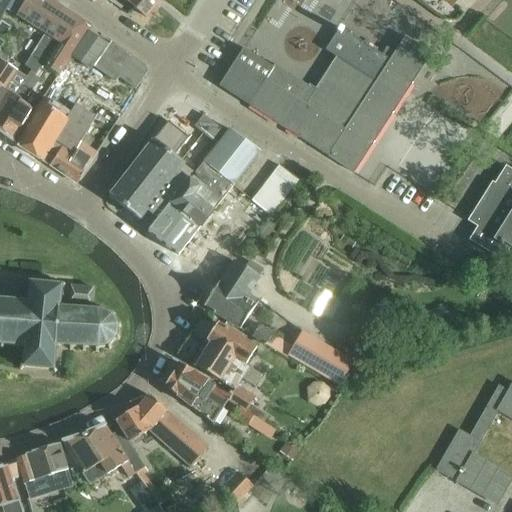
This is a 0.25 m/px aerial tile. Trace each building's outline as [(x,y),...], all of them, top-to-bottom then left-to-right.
[(0,0),(0,19),(6,10),(12,0),(0,0)] [(27,0),(12,0),(6,10),(17,17),(27,0)] [(43,34),(56,42),(60,45),(77,20),(47,0),(27,0),(17,17),(27,23),(33,28),(43,34)] [(145,19),(161,0),(128,0),(126,2),(145,19)] [(70,57),(89,28),(77,20),(60,45),(56,42),(33,78),(39,82),(48,70),(57,76),(70,57)] [(22,65),(31,71),(26,78),(4,64),(7,58),(0,54),(0,53),(0,99),(5,92),(22,103),(30,91),(32,93),(39,82),(33,78),(56,42),(43,34),(22,65)] [(72,57),(91,70),(107,47),(88,34),(72,57)] [(0,99),(0,134),(14,145),(40,104),(42,100),(32,93),(30,91),(22,103),(5,92),(0,99)] [(40,104),(14,145),(44,163),(57,144),(62,148),(73,155),(79,143),(82,139),(79,137),(84,130),(86,132),(98,115),(81,104),(69,122),(40,104)] [(203,116),(193,128),(217,146),(226,135),(203,116)] [(153,141),(108,198),(133,217),(138,221),(139,220),(150,229),(194,173),(172,156),(185,138),(166,123),(153,141)] [(259,153),(229,130),(226,135),(217,146),(203,163),(202,163),(232,187),(259,153)] [(62,148),(49,167),(76,185),(96,155),(79,143),(73,155),(62,148)] [(57,144),(44,163),(49,167),(62,148),(57,144)] [(232,187),(202,163),(194,173),(150,229),(147,233),(177,257),(232,187)] [(290,190),(297,181),(278,167),(271,176),(290,190)] [(509,249),(511,250),(511,171),(505,167),(472,219),(470,217),(466,222),(476,229),(468,242),(501,262),(509,249)] [(283,199),(290,190),(271,176),(265,184),(283,199)] [(276,208),(283,199),(265,184),(258,193),(276,208)] [(269,216),(276,208),(258,193),(251,202),(269,216)] [(465,253),(459,263),(472,271),(478,261),(465,253)] [(233,262),(219,285),(204,307),(212,312),(211,313),(213,315),(214,314),(239,330),(257,301),(247,295),(258,278),(257,278),(262,271),(249,262),(244,269),(233,262)] [(27,285),(27,290),(26,303),(8,301),(8,297),(5,297),(4,301),(0,300),(0,349),(1,350),(2,346),(22,348),(20,366),(17,369),(19,371),(22,369),(51,371),(53,374),(55,372),(52,368),(54,347),(68,348),(68,351),(71,352),(71,348),(81,349),(80,352),(84,353),(84,349),(94,350),(94,353),(97,354),(97,350),(105,348),(107,352),(110,350),(108,347),(114,340),(117,342),(119,339),(116,337),(116,328),(119,328),(119,325),(116,326),(111,318),(114,315),(111,314),(109,316),(101,312),(101,309),(98,308),(98,312),(88,311),(88,308),(90,308),(91,289),(69,287),(69,289),(61,288),(64,286),(62,284),(59,286),(30,283),(28,281),(25,283),(27,285)] [(425,315),(408,320),(414,339),(431,334),(425,315)] [(238,409),(262,425),(267,418),(249,406),(254,398),(236,387),(249,368),(245,365),(255,349),(217,324),(206,341),(210,344),(204,353),(203,352),(198,354),(194,360),(195,364),(197,365),(195,367),(233,391),(231,394),(227,402),(238,409)] [(338,387),(352,363),(301,333),(292,347),(259,327),(252,338),(265,346),(266,345),(286,358),(287,356),(338,387)] [(164,388),(212,426),(227,402),(231,394),(229,393),(227,396),(178,365),(173,374),(168,376),(164,382),(165,386),(164,388)] [(511,421),(511,384),(508,392),(498,386),(469,437),(458,431),(435,471),(494,504),(509,477),(473,456),(497,413),(511,421)] [(207,448),(148,396),(137,409),(136,408),(115,421),(129,443),(148,432),(190,468),(207,448)] [(247,426),(257,433),(262,425),(238,409),(233,417),(247,426)] [(79,437),(63,443),(89,485),(106,474),(106,475),(120,467),(127,478),(143,468),(137,458),(128,464),(104,426),(79,437)] [(287,442),(280,453),(292,461),(300,450),(287,442)] [(25,456),(15,459),(16,464),(21,478),(26,493),(29,503),(55,495),(55,493),(53,488),(71,483),(70,481),(58,444),(25,455),(25,456)] [(21,478),(16,464),(0,468),(0,507),(2,507),(3,511),(19,511),(16,502),(18,502),(11,481),(21,478)] [(238,473),(237,475),(222,491),(237,504),(253,487),(238,473)]
